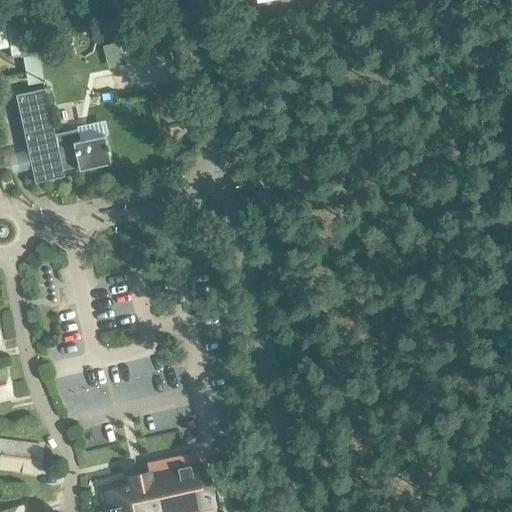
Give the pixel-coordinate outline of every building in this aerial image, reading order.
[(348,3),(347,0),(320,0),(322,8),(348,3)] [(140,36),(124,41),(131,63),(132,68),(148,62),(140,36)] [(39,55),(23,58),(23,59),(23,61),(27,85),(44,83),(39,55)] [(15,95),(27,150),(11,153),(15,173),(31,169),(34,182),(63,176),(62,170),(77,167),(74,149),(58,153),(54,134),(48,106),(56,104),(53,87),(15,95)] [(76,129),(54,134),(58,153),(74,149),(77,167),(78,170),(109,163),(103,136),(94,138),(79,141),(76,129)] [(0,398),(12,396),(6,369),(0,370),(0,398)] [(0,468),(39,473),(42,446),(0,440),(0,468)] [(146,481),(99,492),(103,511),(194,511),(193,506),(209,503),(198,454),(156,463),(158,471),(144,474),(146,481)]
